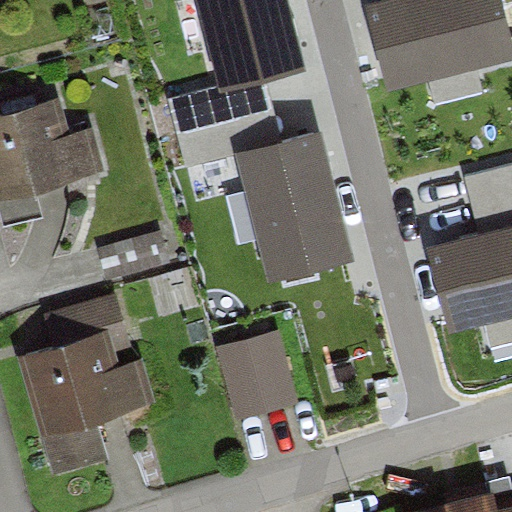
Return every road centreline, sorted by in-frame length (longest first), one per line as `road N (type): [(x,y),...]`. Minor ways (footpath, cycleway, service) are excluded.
road 1 (residential): [(440,438),(327,0)]
road 2 (residential): [(440,438),(184,511)]
